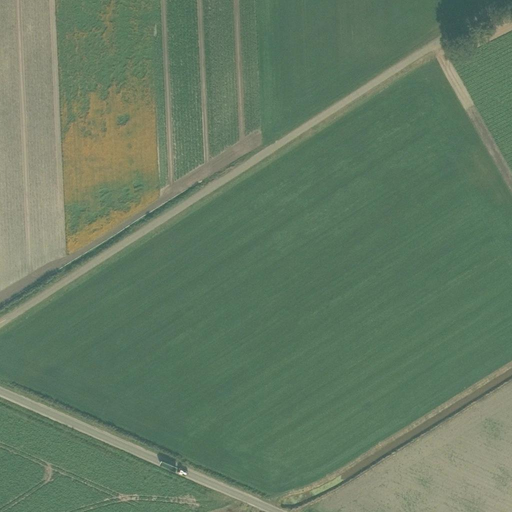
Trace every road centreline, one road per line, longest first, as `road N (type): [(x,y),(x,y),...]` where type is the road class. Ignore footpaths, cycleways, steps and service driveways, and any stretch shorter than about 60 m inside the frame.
road 1 (unclassified): [(0,322),(499,0)]
road 2 (unclassified): [(276,511),(0,391)]
